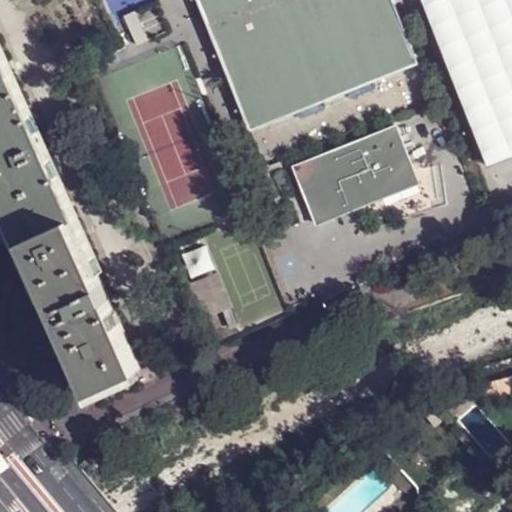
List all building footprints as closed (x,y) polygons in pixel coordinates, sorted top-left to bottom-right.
[(397,13),(392,0),(194,0),(248,131),(417,61),(397,13)] [(511,0),(419,0),(477,161),(511,148),(511,0)] [(0,40),(0,54),(1,56),(10,75),(15,73),(0,40)] [(116,52),(101,58),(105,67),(119,61),(116,52)] [(70,342),(91,388),(140,366),(97,273),(73,216),(10,75),(1,56),(0,54),(0,185),(24,239),(49,294),(54,306),(70,342)] [(73,216),(78,214),(15,73),(10,75),(73,216)] [(356,191),(413,168),(395,123),(292,165),(316,221),(361,202),(356,191)] [(417,179),(413,168),(356,191),(361,202),(417,179)] [(0,199),(19,241),(24,239),(0,185),(0,199)] [(73,216),(97,273),(103,271),(78,214),(73,216)] [(43,296),(49,294),(24,239),(19,241),(43,296)] [(218,330),(209,334),(211,339),(220,335),(218,330)] [(511,388),(511,375),(489,382),(477,387),(485,396),(511,388)] [(433,406),(436,410),(445,403),(441,398),(433,406)] [(436,411),(425,417),(433,426),(444,420),(436,411)]
